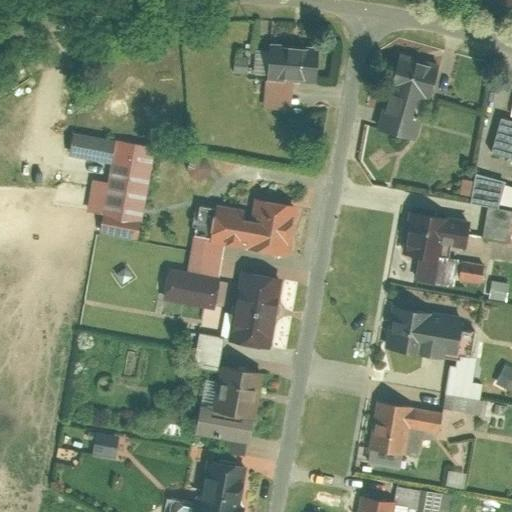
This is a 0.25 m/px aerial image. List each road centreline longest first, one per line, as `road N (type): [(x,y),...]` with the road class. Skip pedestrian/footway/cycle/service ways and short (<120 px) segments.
road 1 (residential): [(361,8),(276,511)]
road 2 (residential): [(511,47),(361,8)]
